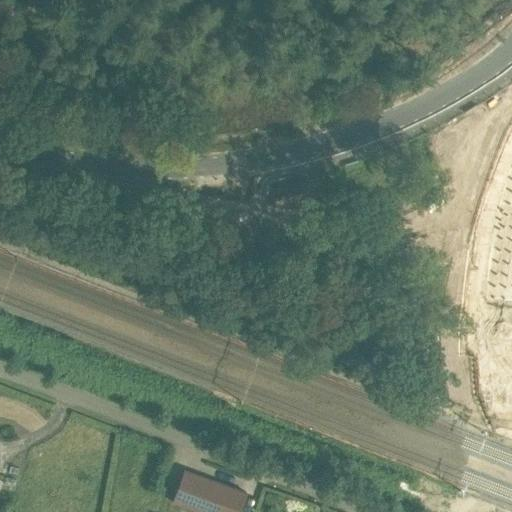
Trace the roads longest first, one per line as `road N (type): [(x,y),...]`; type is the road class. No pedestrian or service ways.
road 1 (tertiary): [(511,45),(400,116),(276,156),(130,169),(0,144)]
road 2 (unclassified): [(373,511),(0,369)]
road 3 (primary): [(511,259),(503,344),(511,448)]
